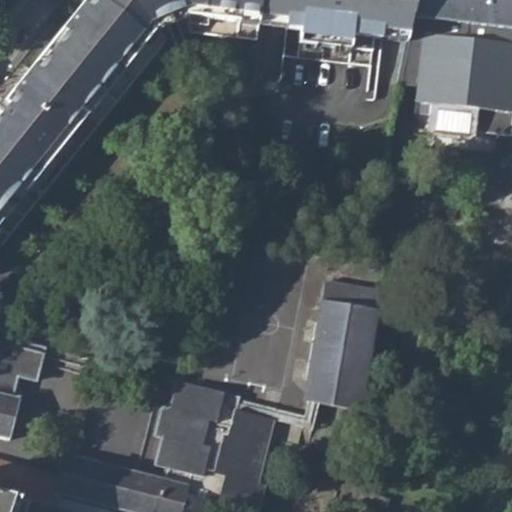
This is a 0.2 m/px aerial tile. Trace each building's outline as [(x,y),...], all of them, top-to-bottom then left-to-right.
[(255,22),(258,0),(86,0),(19,85),(23,88),(10,103),(2,113),(0,111),(0,230),(167,37),(182,14),(255,22)] [(258,0),(255,22),(264,23),(276,25),(283,26),(297,27),(296,41),(370,50),(371,36),(403,40),(411,0),(258,0)] [(411,86),(409,101),(407,113),(423,114),(421,134),(468,140),(469,131),(511,135),(511,0),(411,0),(403,40),(394,83),(411,86)] [(23,88),(19,85),(6,100),(10,103),(23,88)] [(300,398),(307,399),(318,401),(357,409),(379,287),(322,278),(300,398)] [(10,339),(0,351),(0,438),(8,441),(19,399),(13,398),(17,380),(34,385),(44,349),(24,343),(10,339)] [(52,507),(70,511),(204,511),(208,500),(250,511),(257,511),(265,485),(257,483),(273,420),(236,411),(239,398),(240,396),(183,382),(176,380),(169,406),(160,404),(153,434),(160,436),(152,463),(164,466),(160,481),(64,457),(60,476),(52,507)] [(303,414),(239,398),(236,411),(273,420),(312,430),(316,415),(303,412),(303,414)] [(316,415),(318,401),(307,399),(303,412),(316,415)] [(24,466),(0,459),(0,494),(52,507),(60,476),(24,466)] [(70,511),(52,507),(0,494),(0,511),(70,511)]
